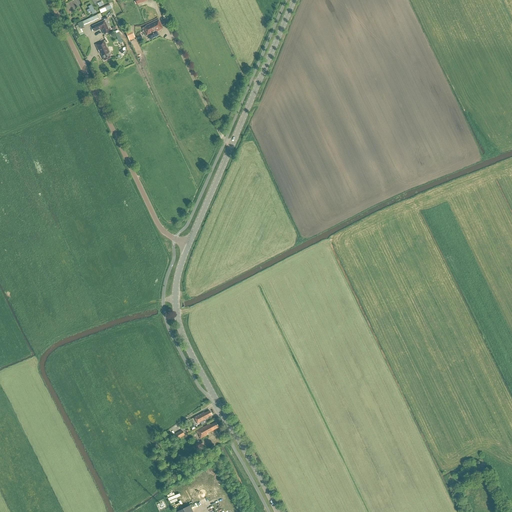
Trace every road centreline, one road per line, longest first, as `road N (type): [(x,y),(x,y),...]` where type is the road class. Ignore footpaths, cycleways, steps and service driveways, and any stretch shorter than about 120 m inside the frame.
road 1 (primary): [(277,511),(179,327),(175,283),(188,245)]
road 2 (tertiary): [(50,0),(154,220),(188,245)]
road 3 (primary): [(188,245),(293,0)]
